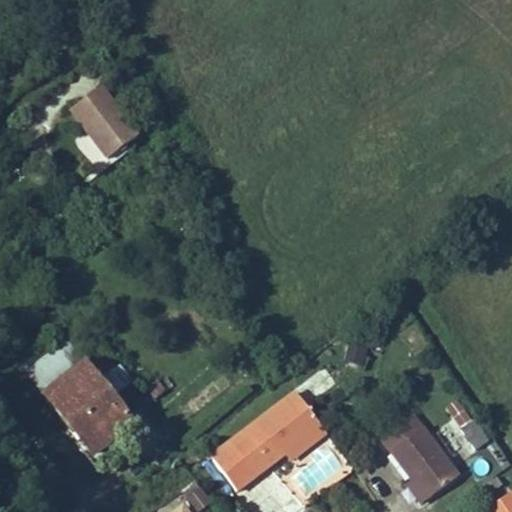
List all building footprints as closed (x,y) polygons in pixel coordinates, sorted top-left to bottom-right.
[(126,86),(134,110),(149,105),(142,81),(126,86)] [(71,113),(107,161),(137,139),(100,90),(71,113)] [(25,375),(44,399),(84,367),(66,343),(25,375)] [(44,399),(91,459),(132,427),(84,367),(44,399)] [(320,427),(295,393),(210,457),(236,491),(284,454),(320,427)] [(460,430),(474,451),(488,442),(473,421),(472,422),(457,401),(446,409),(460,430)] [(427,501),(457,478),(412,417),(382,440),(412,481),(405,486),(420,506),(427,501)] [(320,427),(284,454),(289,461),(325,434),(320,427)] [(480,491),(486,499),(502,487),(497,479),(480,491)] [(198,485),(182,498),(192,511),(196,511),(211,501),(198,485)] [(511,511),(511,493),(485,511),(511,511)]
